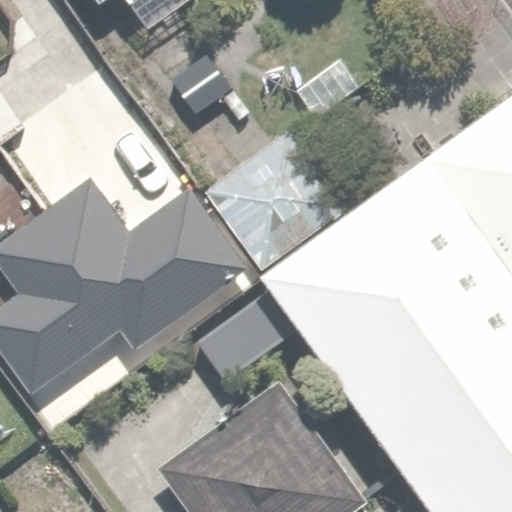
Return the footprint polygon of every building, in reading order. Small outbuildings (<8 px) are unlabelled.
[(105,0),(133,36),(181,0),(105,0)] [(511,511),(511,107),(264,290),(428,511),(511,511)] [(349,202),(295,126),(205,190),(259,266),(349,202)] [(256,275),(199,192),(92,265),(149,349),(256,275)] [(273,341),(243,304),(197,341),(227,379),(273,341)] [(309,511),(370,470),(285,349),(153,441),(202,511),(309,511)] [(54,511),(41,492),(11,511),(54,511)] [(391,511),(381,497),(359,511),(391,511)]
